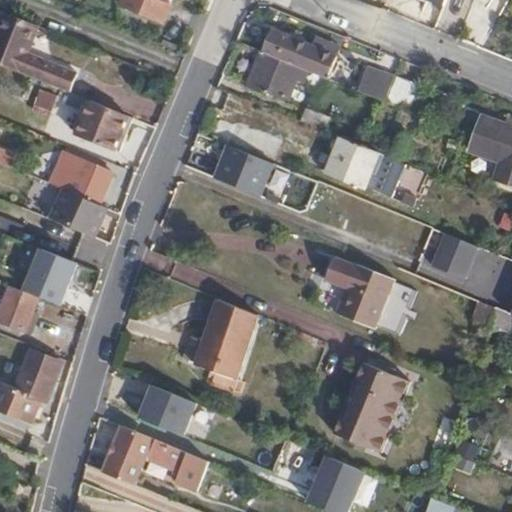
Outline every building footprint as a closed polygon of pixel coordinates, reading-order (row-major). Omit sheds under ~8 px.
[(123,0),(160,14),(165,0),(123,0)] [(0,5),(0,60),(65,86),(72,68),(24,50),(36,20),(0,5)] [(270,23),(260,48),(299,64),(326,74),(336,51),(270,23)] [(299,64),(260,48),(246,82),(266,90),(267,87),(287,94),(299,64)] [(368,60),(357,86),(384,97),(395,71),(368,60)] [(425,83),(395,71),(384,97),(414,109),(425,83)] [(38,89),(33,112),(51,117),(57,94),(38,89)] [(125,110),(87,94),(73,129),(111,144),(125,110)] [(303,102),(298,116),(323,127),(327,114),(319,111),(319,108),(303,102)] [(125,110),(111,144),(117,146),(131,112),(125,110)] [(511,125),(478,112),(466,145),(498,158),(491,174),(511,182),(511,125)] [(376,148),(339,133),(325,167),(362,182),(376,148)] [(0,145),(0,159),(11,164),(16,152),(0,145)] [(277,166),(227,145),(213,178),(262,199),(277,166)] [(57,183),(97,199),(110,168),(60,146),(47,178),(57,183)] [(393,193),(405,163),(387,155),(375,186),(393,193)] [(97,199),(57,183),(47,211),(63,218),(63,220),(91,231),(102,201),(97,199)] [(108,204),(102,201),(91,231),(93,231),(93,230),(97,232),(108,204)] [(483,247),(446,231),(433,263),(470,278),(483,247)] [(74,256),(39,242),(22,284),(57,297),(74,256)] [(357,262),(336,254),(327,274),(347,282),(337,307),(375,323),(395,275),(358,261),(357,262)] [(0,306),(0,321),(21,330),(26,320),(33,323),(36,314),(28,310),(33,297),(8,287),(0,306)] [(234,374),(256,307),(216,290),(198,343),(193,358),(194,360),(213,367),(234,374)] [(470,317),(485,323),(493,303),(477,296),(470,317)] [(193,358),(198,343),(190,339),(185,354),(193,358)] [(0,375),(0,405),(27,417),(38,391),(44,394),(59,357),(29,345),(15,382),(0,375)] [(375,447),(385,423),(395,400),(405,376),(389,369),(367,360),(358,356),(350,377),(354,378),(341,410),(336,408),(328,429),(375,447)] [(153,387),(141,418),(183,434),(195,404),(153,387)] [(395,400),(385,423),(397,428),(407,405),(395,400)] [(124,421),(106,468),(139,481),(149,454),(183,468),(179,479),(201,487),(212,458),(124,421)] [(349,511),(365,475),(327,458),(311,497),(344,511),(349,511)]
